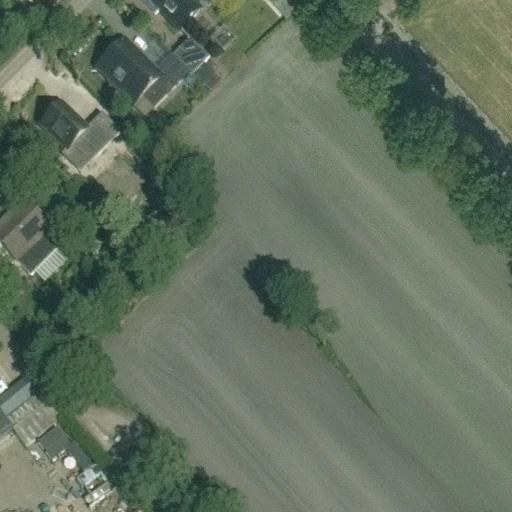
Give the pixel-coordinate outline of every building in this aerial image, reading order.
[(21,12),(25,7),(17,0),(13,5),(21,12)] [(195,8),(204,0),(140,0),(155,16),(160,12),(179,33),(200,13),(195,8)] [(192,79),(209,61),(189,41),(156,75),(124,43),(97,71),(134,107),(142,99),(154,111),(188,75),(192,79)] [(206,67),(194,79),(212,97),(223,85),(206,67)] [(94,167),(114,145),(100,132),(93,138),(61,107),(40,129),(67,154),(73,147),(94,167)] [(159,142),(159,135),(154,133),(145,133),(141,137),(142,143),(146,146),(156,145),(159,142)] [(0,249),(30,280),(57,253),(42,237),(48,231),(22,205),(0,227),(0,249)] [(140,271),(161,252),(148,238),(127,258),(140,271)] [(0,443),(11,436),(2,422),(35,396),(23,382),(0,400),(0,443)] [(63,423),(39,392),(35,396),(2,422),(11,436),(13,435),(25,452),(63,423)] [(59,442),(80,468),(90,460),(69,434),(59,442)] [(80,490),(91,511),(109,501),(99,480),(80,490)] [(63,511),(77,511),(67,496),(57,502),(63,511)]
